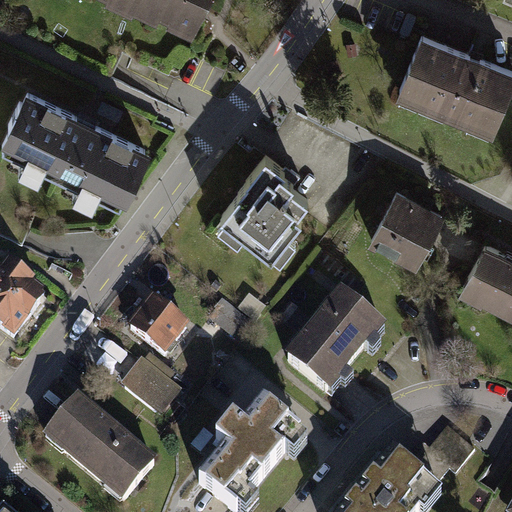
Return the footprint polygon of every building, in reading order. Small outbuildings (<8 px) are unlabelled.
[(206,0),(128,0),(193,30),(206,0)] [(511,79),(511,59),(425,24),(399,88),(493,126),(511,79)] [(147,137),(30,83),(2,144),(119,198),(147,137)] [(288,164),(267,149),(221,214),(276,253),(314,199),(280,176),(288,164)] [(392,192),(370,234),(419,259),(441,217),(392,192)] [(511,260),(477,243),(455,286),(511,314),(511,260)] [(48,293),(5,262),(0,269),(0,328),(14,339),(48,293)] [(188,326),(150,296),(121,334),(159,364),(188,326)] [(341,300),(287,368),(322,396),(376,328),(341,300)] [(149,462),(72,402),(39,444),(116,504),(149,462)] [(261,407),(198,485),(230,511),(234,511),(297,436),(261,407)] [(384,461),(343,511),(424,511),(448,482),(454,487),(469,468),(444,448),(431,464),(423,457),(406,478),(384,461)] [(511,511),(511,496),(503,511),(511,511)]
